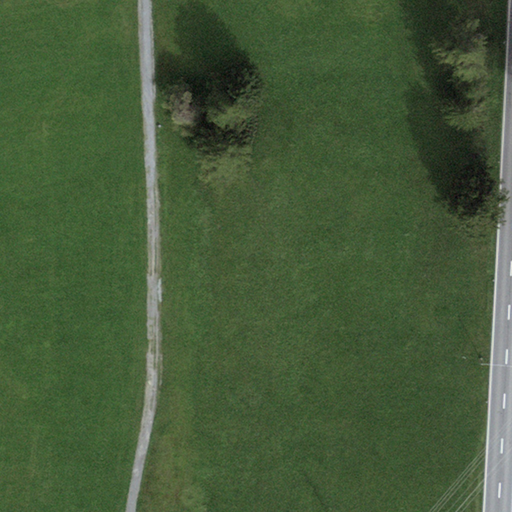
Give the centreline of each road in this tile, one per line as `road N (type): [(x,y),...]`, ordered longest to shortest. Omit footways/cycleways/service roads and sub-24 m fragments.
road 1 (track): [(132,511),(149,426),(137,0)]
road 2 (primary): [(499,511),(511,294)]
